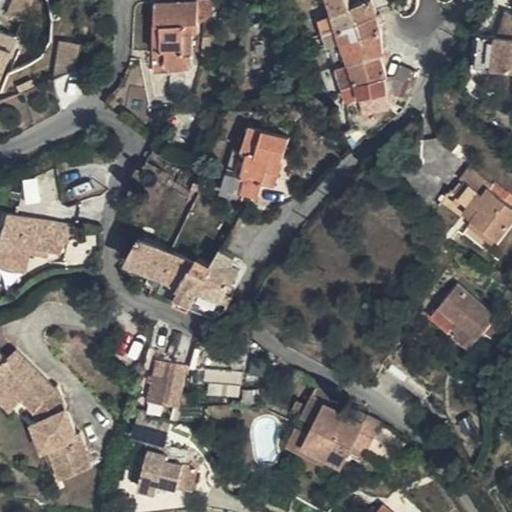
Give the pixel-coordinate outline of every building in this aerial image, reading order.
[(15,0),(12,9),(29,14),(33,0),(15,0)] [(158,22),(157,64),(191,63),(191,32),(196,32),(195,27),(200,26),(200,13),(200,0),(151,0),(152,22),(158,22)] [(214,13),(214,0),(200,0),(200,13),(214,13)] [(356,0),(337,0),(345,23),(381,11),(378,0),(356,0),(357,0),(356,0)] [(342,37),(339,10),(325,12),(327,38),(342,37)] [(381,11),(345,23),(350,38),(386,25),(381,11)] [(511,15),(500,12),(492,44),(511,48),(511,15)] [(0,93),(8,96),(30,27),(4,19),(0,30),(0,93)] [(386,25),(350,38),(356,58),(386,48),(386,25)] [(91,32),(72,41),(77,60),(96,54),(91,32)] [(386,48),(356,58),(357,60),(362,77),(391,69),(390,66),(386,48)] [(401,63),(398,71),(405,64),(412,62),(402,59),(401,63)] [(362,77),(357,60),(344,63),(349,81),(362,77)] [(393,87),(418,93),(426,71),(420,69),(420,65),(412,62),(405,64),(398,71),(397,77),(393,87)] [(391,69),(362,77),(364,85),(397,77),(398,71),(391,69)] [(397,77),(364,85),(367,92),(369,92),(390,87),(393,87),(397,77)] [(390,87),(369,92),(374,105),(395,101),(390,87)] [(254,120),(236,189),(247,192),(249,184),(267,188),(270,178),(281,181),(284,167),(288,155),(295,130),(254,120)] [(174,168),(179,153),(154,145),(149,159),(174,168)] [(288,155),(284,167),(297,170),(300,158),(288,155)] [(471,209),(481,217),(504,233),(511,221),(511,194),(509,192),(511,187),(511,186),(496,175),(491,180),(470,164),(461,176),(468,182),(461,192),(475,203),(471,209)] [(68,246),(70,233),(76,234),(78,219),(11,207),(4,248),(24,251),(34,253),(35,247),(54,250),(55,244),(68,246)] [(504,233),(481,217),(475,224),(498,240),(504,233)] [(146,227),(135,253),(157,263),(189,278),(200,256),(178,244),(154,231),(146,227)] [(229,297),(246,264),(239,261),(243,253),(232,246),(218,266),(198,300),(228,316),(236,301),(229,297)] [(24,251),(4,248),(2,262),(32,267),(34,253),(24,251)] [(189,278),(182,291),(198,300),(218,266),(200,256),(189,278)] [(189,278),(157,263),(150,275),(156,280),(154,284),(173,293),(176,289),(182,291),(189,278)] [(482,335),(501,315),(462,281),(444,301),(482,335)] [(482,335),(444,301),(435,311),(454,328),(459,323),(463,327),(459,332),(474,346),(482,335)] [(0,367),(0,364),(10,355),(0,344),(0,391),(14,406),(27,395),(0,367)] [(19,346),(10,355),(0,364),(0,367),(27,395),(38,405),(42,417),(38,419),(48,443),(53,442),(65,473),(97,460),(84,427),(79,428),(60,381),(55,382),(19,346)] [(189,365),(192,354),(167,349),(164,362),(176,365),(167,399),(181,402),(191,366),(189,365)] [(176,365),(164,362),(155,395),(167,399),(176,365)] [(320,393),(310,412),(323,419),(314,440),(337,451),(355,460),(366,441),(376,445),(391,418),(375,410),(371,418),(359,413),(320,393)] [(364,404),(359,413),(371,418),(375,410),(364,404)] [(323,419),(310,412),(295,441),(332,460),(337,451),(314,440),(323,419)] [(138,433),(136,440),(152,445),(192,454),(194,446),(138,433)] [(192,454),(152,445),(144,483),(161,487),(163,478),(198,486),(203,462),(191,459),(192,454)] [(416,511),(399,498),(387,511),(416,511)]
